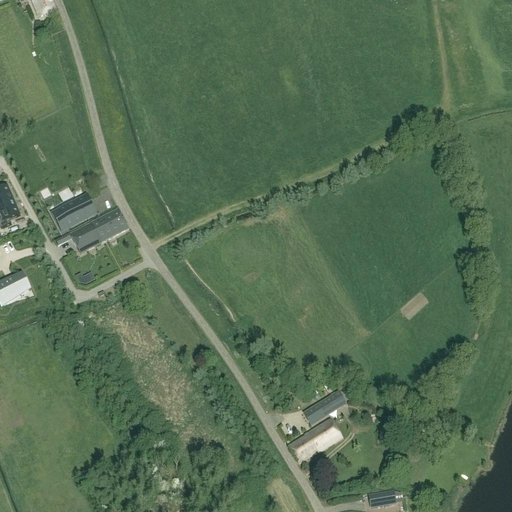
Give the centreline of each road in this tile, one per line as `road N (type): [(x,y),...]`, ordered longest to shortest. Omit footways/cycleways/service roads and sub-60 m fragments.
road 1 (unclassified): [(320,511),(123,207),(57,0)]
road 2 (track): [(436,0),(452,116),(301,188),(147,248)]
